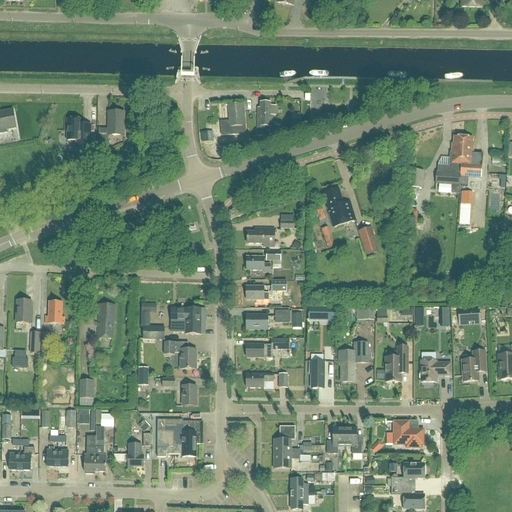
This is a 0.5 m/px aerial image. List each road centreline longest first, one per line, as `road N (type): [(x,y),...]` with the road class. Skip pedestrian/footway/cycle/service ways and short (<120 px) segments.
road 1 (tertiary): [(199,179),(437,107),(511,101)]
road 2 (unclassified): [(511,34),(263,32),(242,24)]
road 3 (residential): [(444,408),(221,409)]
road 4 (residential): [(0,268),(221,277)]
road 5 (tertiary): [(0,245),(199,179)]
road 6 (residential): [(50,492),(207,494),(233,468)]
road 7 (tertiary): [(0,16),(187,21)]
road 8 (unclassified): [(0,89),(187,93)]
road 9 (residential): [(221,409),(221,277)]
